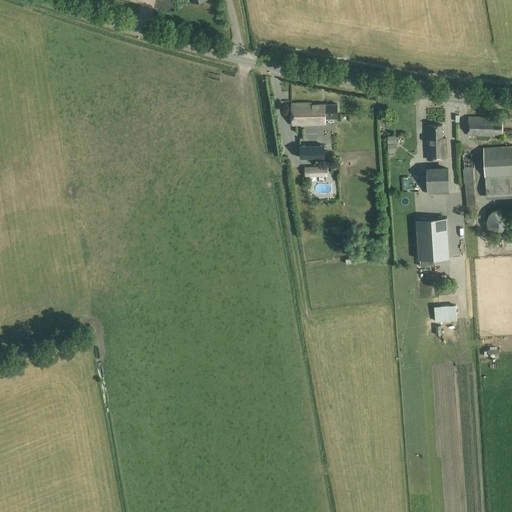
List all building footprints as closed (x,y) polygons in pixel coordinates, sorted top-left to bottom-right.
[(310,105),(310,104),(290,104),(290,125),(324,124),(324,120),(337,120),(336,105),(310,105)] [(502,134),(503,116),(468,116),(468,136),(493,137),(493,134),(502,134)] [(441,138),(441,125),(427,125),(427,160),(445,160),(445,138),(441,138)] [(511,145),(487,147),(484,147),(487,198),(511,196),(511,145)] [(299,147),(300,159),(324,159),(323,147),(310,147),(309,147),(299,147)] [(467,206),(478,206),(474,154),(463,155),(467,206)] [(304,167),(304,168),(302,168),(302,172),(305,172),(305,177),(328,176),(327,166),(304,167)] [(427,170),(428,193),(450,191),(449,168),(427,170)] [(411,200),(412,211),(420,210),(420,199),(411,200)] [(488,218),(488,220),(488,222),(489,224),(489,226),(490,228),(492,229),(493,230),(495,231),(497,232),(498,232),(500,233),(502,232),(504,232),(506,231),(508,230),(509,229),(510,228),(511,226),(511,224),(511,216),(511,215),(510,213),(509,212),(508,210),(506,209),(504,209),(502,208),(500,208),(498,208),(497,209),(495,209),(493,210),(492,212),(490,213),(489,215),(489,216),(488,218)] [(448,219),(418,220),(420,260),(450,259),(448,219)] [(440,277),(438,266),(428,267),(427,263),(414,265),(416,281),(440,277)] [(392,277),(392,292),(402,292),(402,277),(392,277)] [(439,306),(434,306),(435,321),(446,320),(456,320),(455,305),(445,305),(439,306)]
